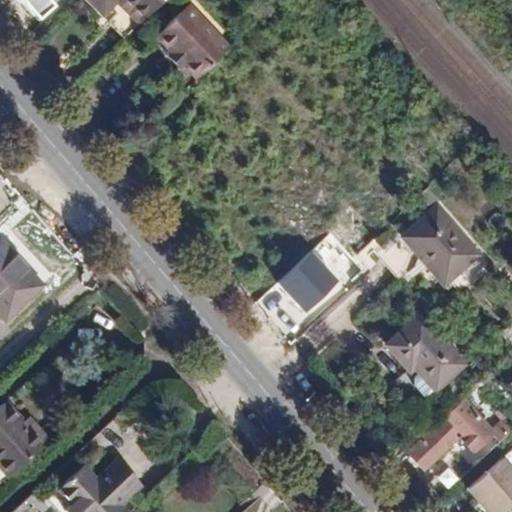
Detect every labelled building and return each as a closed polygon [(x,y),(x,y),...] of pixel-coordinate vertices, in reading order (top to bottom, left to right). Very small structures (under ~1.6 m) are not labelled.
[(55,0),(28,0),(43,15),(57,2),(55,0)] [(75,0),(62,16),(76,32),(89,19),(94,24),(99,19),(123,41),(151,12),(138,0),(127,0),(111,18),(92,0),(75,0)] [(92,0),(111,18),(127,0),(92,0)] [(89,19),(76,32),(81,37),(94,24),(89,19)] [(100,31),(117,46),(123,41),(99,19),(94,24),(100,31)] [(133,58),(174,102),(207,68),(165,27),(133,58)] [(88,43),(104,59),(117,46),(100,31),(88,43)] [(385,253),(401,273),(402,275),(426,255),(422,250),(426,245),(452,275),(481,250),(443,205),(385,253)] [(41,286),(0,241),(0,240),(0,314),(4,319),(41,286)] [(311,251),(279,281),(307,311),(339,281),(311,251)] [(440,385),(469,360),(427,311),(393,342),(414,367),(420,362),(440,385)] [(511,376),(503,386),(511,394),(511,376)] [(467,395),(410,448),(426,466),(462,432),(475,447),(497,426),(467,395)] [(0,468),(6,476),(40,446),(25,429),(10,413),(0,422),(0,468)] [(25,429),(40,446),(49,438),(33,421),(25,429)] [(511,437),(510,436),(499,446),(511,461),(511,437)] [(70,474),(45,498),(57,511),(56,511),(107,511),(128,494),(105,468),(83,488),(70,474)] [(506,511),(511,507),(511,494),(490,472),(471,489),(491,511),(506,511)] [(56,511),(57,511),(45,498),(31,510),(32,511),(56,511)]
